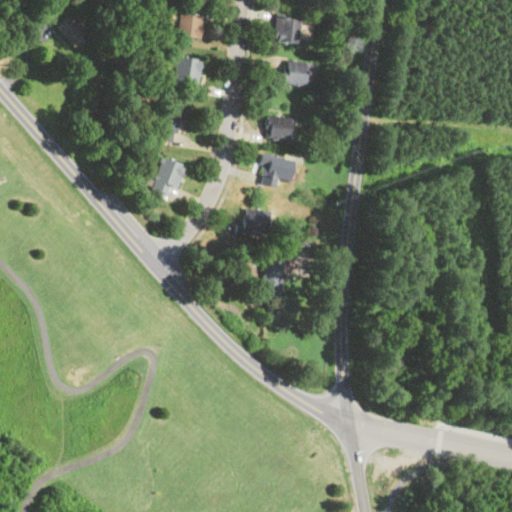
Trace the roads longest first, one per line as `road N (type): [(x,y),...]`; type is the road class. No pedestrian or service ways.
road 1 (tertiary): [(350,423),(264,376),(224,340),(0,85)]
road 2 (tertiary): [(350,423),(341,294),(377,0)]
road 3 (residential): [(153,262),(188,228),(222,164),(242,0)]
road 4 (tertiary): [(350,423),(511,459)]
